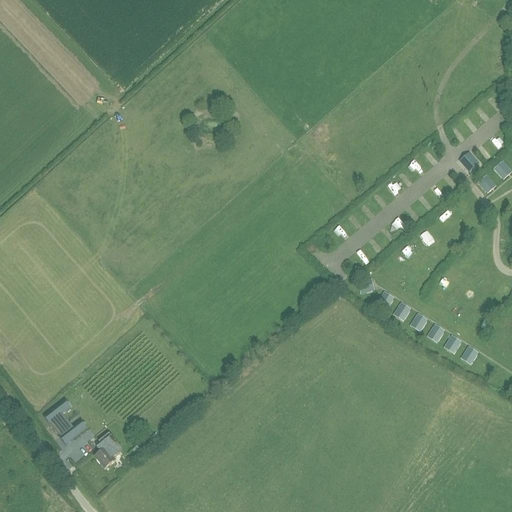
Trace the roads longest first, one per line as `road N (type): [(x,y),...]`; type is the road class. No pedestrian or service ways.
road 1 (track): [(511,1),(448,71),(437,94),(438,126)]
road 2 (unclassified): [(87,511),(0,396)]
